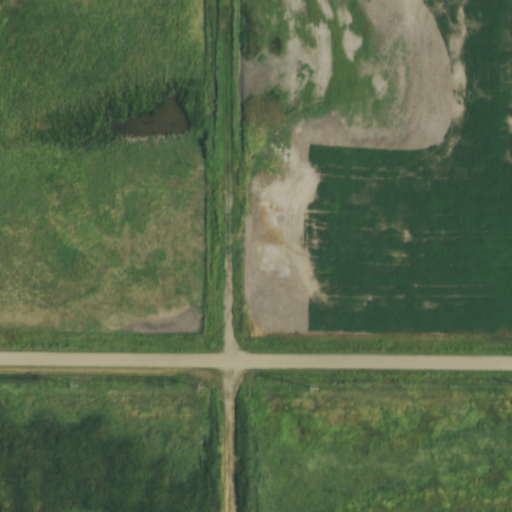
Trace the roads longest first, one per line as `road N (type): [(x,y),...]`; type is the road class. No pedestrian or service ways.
road 1 (residential): [(0,358),(511,364)]
road 2 (track): [(229,511),(224,0)]
